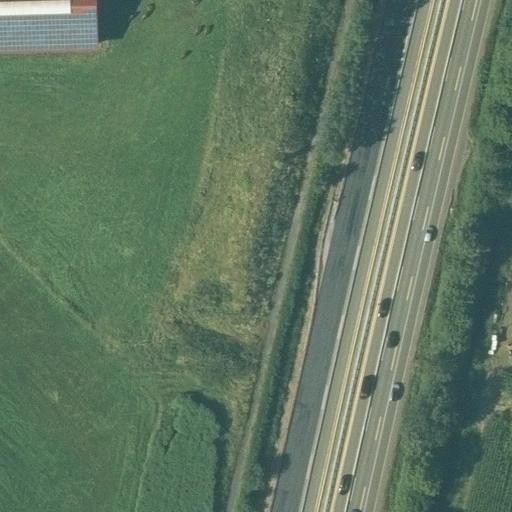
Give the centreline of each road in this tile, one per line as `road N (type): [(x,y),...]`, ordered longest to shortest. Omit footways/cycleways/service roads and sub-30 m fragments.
road 1 (motorway): [(415,0),(298,511)]
road 2 (motorway): [(351,511),(466,0)]
